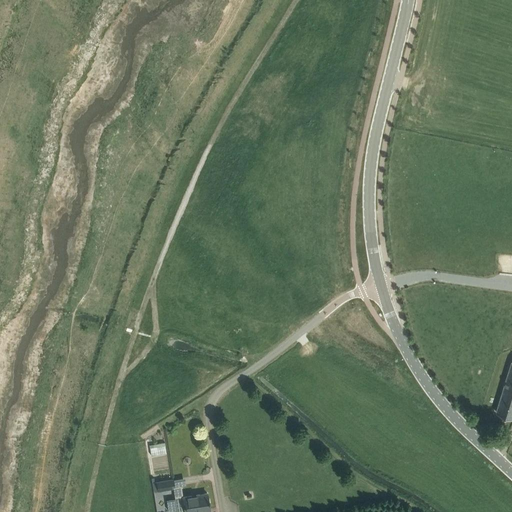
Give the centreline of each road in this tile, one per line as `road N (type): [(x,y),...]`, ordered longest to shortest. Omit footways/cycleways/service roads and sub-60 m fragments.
road 1 (track): [(294,0),(165,241),(86,511)]
road 2 (unclassified): [(223,511),(210,398),(340,302),(379,285)]
road 3 (tertiary): [(379,285),(368,178),(408,0)]
road 4 (tertiary): [(511,473),(427,383),(379,285)]
